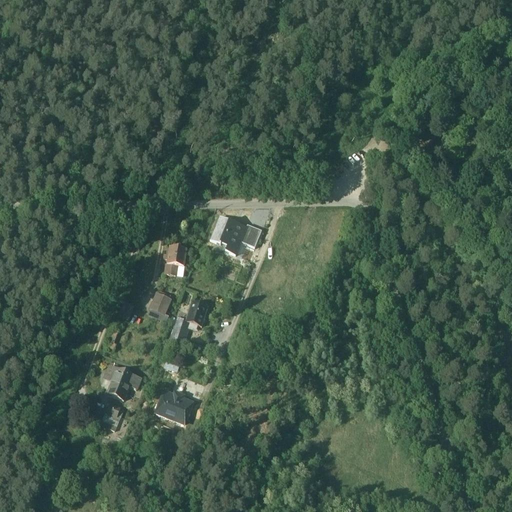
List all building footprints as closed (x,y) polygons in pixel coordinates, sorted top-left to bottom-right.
[(235,258),(241,245),(246,231),(219,220),(210,243),(220,247),(221,246),(227,249),(225,254),(235,258)] [(241,245),(254,251),(261,234),(248,228),(246,231),(241,245)] [(186,253),(169,250),(167,267),(177,268),(184,269),(186,253)] [(177,268),(167,267),(166,277),(172,278),(173,272),(176,272),(177,268)] [(169,303),(157,299),(153,316),(164,320),(169,303)] [(207,311),(192,306),(186,324),(186,325),(190,326),(201,330),(207,311)] [(182,323),(176,339),(185,342),(190,326),(186,325),(186,324),(182,323)] [(141,383),(110,371),(105,382),(112,385),(108,398),(124,404),(130,391),(137,394),(141,383)] [(168,398),(159,418),(183,429),(192,409),(168,398)] [(124,413),(110,407),(101,429),(115,435),(124,413)] [(100,420),(86,414),(82,425),(96,431),(100,420)] [(138,481),(127,476),(122,488),(126,490),(126,491),(133,494),(138,481)]
